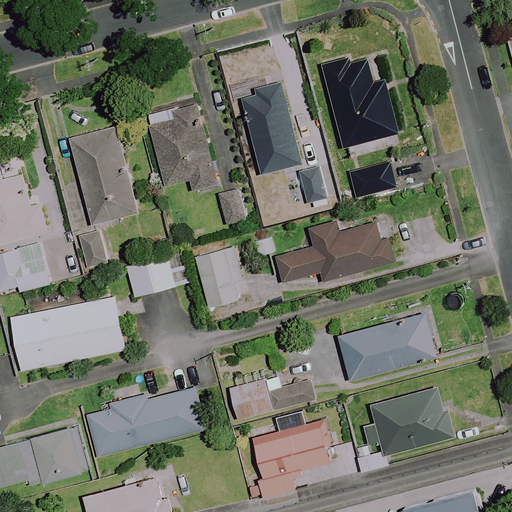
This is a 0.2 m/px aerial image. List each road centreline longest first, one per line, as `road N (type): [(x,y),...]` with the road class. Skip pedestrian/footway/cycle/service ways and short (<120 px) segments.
road 1 (residential): [(511,246),(448,0)]
road 2 (residential): [(0,54),(206,0)]
